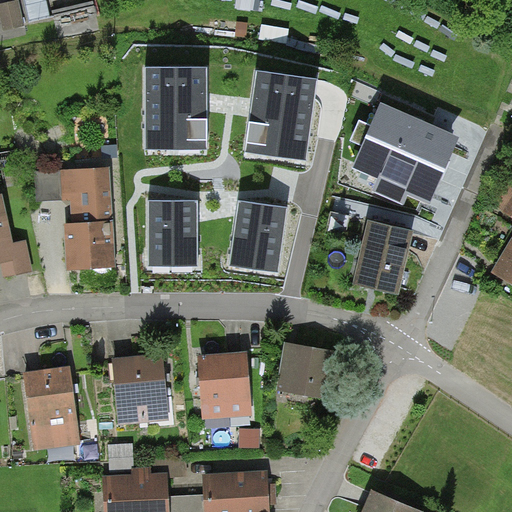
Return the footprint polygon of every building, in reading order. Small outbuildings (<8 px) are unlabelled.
[(0,0),(0,40),(26,34),(23,23),(29,22),(24,0),(0,0)] [(94,1),(53,11),(60,40),(101,29),(94,1)] [(202,72),(145,72),(146,145),(202,145),(202,96),(202,72)] [(315,82),(258,74),(255,101),(249,146),(304,154),(315,82)] [(460,137),(381,101),(352,167),(377,178),(372,189),(405,203),(409,194),(430,203),(460,137)] [(110,169),(61,171),(63,202),(70,201),(71,226),(64,226),(66,272),(115,270),(112,223),(110,169)] [(63,202),(61,171),(35,172),(37,202),(63,202)] [(506,182),(492,205),(511,217),(511,184),(511,185),(506,182)] [(201,192),(144,192),(144,265),(200,266),(201,192)] [(2,196),(0,196),(0,265),(1,265),(4,279),(34,272),(27,241),(13,245),(2,196)] [(294,207),(238,197),(226,269),(281,279),(294,207)] [(414,234),(367,224),(353,285),(373,290),(400,296),(414,234)] [(511,240),(498,263),(492,273),(511,285),(511,240)] [(284,344),(276,393),(330,402),(339,353),(293,345),(284,344)] [(199,376),(203,421),(252,417),(248,354),(198,358),(199,376)] [(112,360),(119,425),(168,420),(163,378),(161,355),(112,360)] [(71,368),(24,374),(34,451),(81,445),(74,390),(71,368)] [(259,429),(240,429),(240,449),(259,449),(259,429)] [(108,445),(109,477),(132,476),(132,469),(135,469),(134,444),(108,445)] [(109,477),(103,477),(104,511),(169,511),(169,497),(168,475),(151,475),(151,469),(135,469),(132,469),(132,476),(109,477)] [(269,511),(270,505),(269,494),(268,485),(267,472),(202,476),(203,496),(204,511),(269,511)] [(276,484),(268,485),(269,494),(270,505),(277,505),(276,484)] [(418,511),(372,492),(363,511),(418,511)] [(204,511),(203,496),(169,497),(169,511),(204,511)]
